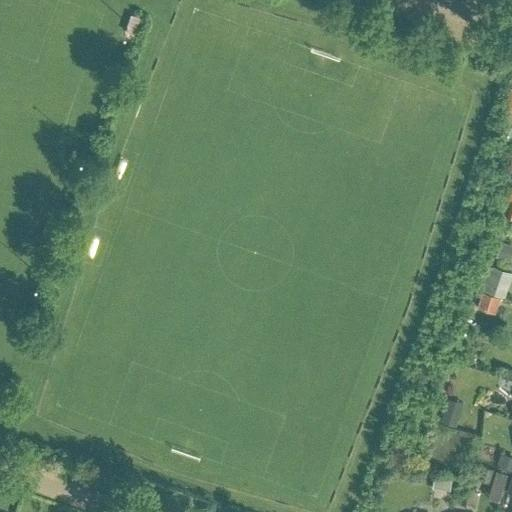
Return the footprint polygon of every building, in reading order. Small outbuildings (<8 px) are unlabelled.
[(511,243),(502,241),(498,255),(511,260),(511,257),(511,243)] [(504,296),(511,274),(511,272),(487,263),(479,287),(504,296)] [(484,291),(479,305),(495,311),(500,297),(484,291)] [(467,319),(465,325),(485,331),(487,326),(467,319)] [(448,398),(441,420),(455,425),(462,403),(448,398)] [(511,454),(504,452),(500,464),(511,468),(511,464),(511,454)] [(482,463),(478,476),(489,480),(494,467),(482,463)]
